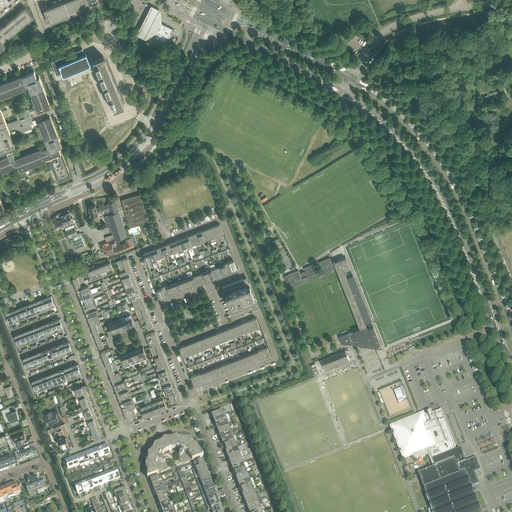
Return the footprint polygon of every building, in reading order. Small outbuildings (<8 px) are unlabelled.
[(49,22),(89,6),(90,6),(89,4),(91,3),(91,4),(98,2),(98,1),(97,0),(66,0),(63,1),(44,9),(49,23),(49,22)] [(161,12),(152,7),(138,33),(146,38),(159,32),(162,27),(161,12)] [(33,17),(26,8),(24,10),(23,9),(20,11),(27,19),(28,19),(29,20),(33,17)] [(18,29),(27,22),(29,20),(28,19),(27,19),(20,11),(17,14),(18,15),(14,18),(13,18),(10,20),(18,29)] [(8,38),(18,29),(10,20),(7,23),(7,24),(3,27),(3,26),(0,28),(8,38)] [(157,32),(155,36),(155,37),(165,42),(166,43),(168,38),(169,39),(171,34),(170,33),(172,29),(165,25),(162,24),(157,32)] [(75,51),(51,61),(54,71),(56,75),(62,73),(63,76),(69,73),(71,72),(83,67),(84,67),(88,65),(90,64),(86,53),(84,53),(82,48),(75,51)] [(94,60),(93,60),(96,66),(102,83),(103,85),(107,93),(108,95),(114,110),(124,106),(103,56),(94,60)] [(0,152),(0,153),(0,154),(6,152),(8,157),(0,159),(0,214),(5,213),(0,200),(0,173),(18,167),(20,172),(47,161),(46,160),(49,159),(58,182),(71,177),(70,177),(61,154),(62,154),(61,153),(60,154),(58,149),(62,147),(61,147),(50,118),(50,117),(37,122),(38,125),(39,125),(47,148),(42,150),(42,149),(41,149),(15,159),(11,149),(16,147),(15,147),(12,139),(36,129),(28,109),(15,114),(17,119),(6,124),(0,108),(0,97),(25,88),(26,88),(25,87),(28,86),(36,108),(37,112),(50,107),(50,106),(39,77),(36,78),(34,72),(21,76),(21,75),(20,75),(21,76),(0,83),(0,152)] [(488,87),(485,88),(487,92),(489,91),(490,94),(502,90),(499,81),(487,86),(488,87)] [(149,222),(140,194),(121,199),(129,227),(149,222)] [(108,205),(99,207),(101,213),(106,211),(107,215),(104,216),(106,223),(109,222),(113,235),(105,237),(106,240),(114,238),(115,240),(117,239),(126,237),(119,212),(116,201),(107,203),(108,205)] [(99,207),(96,208),(95,205),(88,207),(88,208),(88,211),(89,211),(91,216),(95,215),(95,217),(102,215),(101,213),(99,207)] [(60,216),(62,219),(64,225),(69,223),(69,224),(73,223),(72,221),(73,221),(74,220),(73,218),(71,217),(71,218),(69,213),(60,216)] [(64,225),(62,219),(55,222),(57,227),(60,226),(61,228),(65,226),(64,225)] [(215,225),(218,235),(223,234),(219,223),(215,225)] [(68,237),(73,235),(77,233),(74,227),(73,225),(65,228),(65,229),(62,230),(63,231),(63,232),(65,237),(68,236),(68,237)] [(218,235),(215,225),(210,227),(214,237),(218,235)] [(214,237),(210,227),(206,229),(210,239),(214,237)] [(210,239),(206,229),(201,231),(205,241),(210,239)] [(205,241),(201,231),(197,232),(201,242),(205,241)] [(201,242),(197,232),(192,234),(196,244),(201,242)] [(196,244),(192,234),(188,236),(192,246),(196,244)] [(187,248),(192,246),(188,236),(183,237),(187,248)] [(179,239),(183,249),(187,248),(183,237),(179,239)] [(114,248),(116,253),(133,246),(130,238),(126,239),(127,243),(116,247),(114,248)] [(183,249),(179,239),(174,241),(178,251),(183,249)] [(178,251),(174,241),(170,243),(174,253),(178,251)] [(105,251),(105,253),(105,254),(105,255),(106,255),(107,256),(116,253),(114,248),(116,247),(116,246),(117,245),(116,242),(115,243),(109,245),(108,242),(102,244),(103,247),(103,249),(104,250),(105,251)] [(174,253),(170,243),(165,244),(169,255),(174,253)] [(169,255),(165,244),(161,246),(165,256),(169,255)] [(165,256),(161,246),(156,248),(160,258),(165,256)] [(160,258),(156,248),(152,250),(156,260),(160,258)] [(292,266),(283,249),(278,252),(278,253),(285,265),(287,268),(292,266)] [(156,260),(152,250),(147,251),(151,261),(156,260)] [(151,261),(147,251),(143,253),(146,263),(151,261)] [(116,261),(119,267),(128,263),(126,257),(116,261)] [(370,320),(369,318),(352,276),(352,275),(347,277),(346,275),(346,274),(345,271),(350,269),(345,257),(334,261),(334,260),(333,260),(359,326),(352,329),(353,331),(338,337),(341,344),(364,346),(374,347),(381,347),(373,326),(367,329),(365,323),(370,321),(370,320)] [(291,286),(334,269),(333,266),(332,263),(330,258),(318,262),(321,268),(315,270),(313,265),(304,268),(307,277),(302,279),(298,270),(287,275),(288,278),(291,286)] [(229,261),(232,272),(237,270),(233,260),(229,261)] [(224,263),(228,273),(232,272),(229,261),(224,263)] [(104,264),(108,274),(114,272),(110,262),(104,264)] [(118,273),(130,269),(128,263),(119,267),(121,272),(118,273)] [(220,265),(224,275),(228,273),(224,263),(220,265)] [(108,274),(104,264),(99,267),(102,276),(108,274)] [(215,267),(219,277),(224,275),(220,265),(215,267)] [(102,276),(99,267),(93,269),(97,278),(102,276)] [(211,268),(215,278),(219,277),(215,267),(211,268)] [(206,270),(210,280),(215,278),(211,268),(206,270)] [(97,278),(93,269),(87,271),(91,281),(97,278)] [(118,273),(120,278),(132,273),(130,269),(118,273)] [(202,272),(206,282),(210,280),(206,270),(202,272)] [(197,274),(201,284),(206,282),(202,272),(197,274)] [(120,278),(122,282),(134,278),(132,273),(120,278)] [(197,285),(193,275),(192,273),(187,275),(188,277),(192,287),(197,285)] [(74,284),(84,280),(82,274),(72,278),(74,284)] [(193,275),(197,285),(201,284),(197,274),(193,275)] [(184,279),(188,289),(192,287),(188,277),(184,279)] [(233,316),(257,306),(246,277),(222,286),(233,316)] [(122,282),(124,287),(136,282),(134,278),(122,282)] [(188,289),(184,279),(179,281),(183,291),(188,289)] [(84,280),(74,284),(76,290),(88,285),(86,286),(84,280)] [(179,292),(183,291),(179,281),(175,282),(179,292)] [(137,287),(136,282),(124,287),(125,291),(137,287)] [(174,294),(179,292),(175,282),(170,284),(174,294)] [(170,296),(174,294),(170,284),(166,286),(170,296)] [(88,285),(76,290),(78,294),(90,289),(88,285)] [(165,298),(170,296),(166,286),(161,287),(165,298)] [(125,291),(127,296),(139,291),(137,287),(125,291)] [(160,299),(165,298),(161,287),(157,289),(160,299)] [(80,299),(92,294),(90,289),(78,294),(80,299)] [(129,300),(141,296),(139,291),(127,296),(129,300)] [(92,294),(80,299),(81,303),(94,298),(92,294)] [(46,298),(50,307),(54,305),(54,306),(50,295),(50,296),(46,298)] [(141,296),(129,300),(129,301),(131,300),(133,304),(143,300),(141,296)] [(50,307),(46,298),(41,299),(45,309),(50,307)] [(94,298),(81,303),(83,308),(95,303),(94,298)] [(37,301),(41,310),(45,309),(41,299),(37,301)] [(134,308),(144,305),(143,300),(133,304),(134,308)] [(32,303),(36,312),(41,310),(37,301),(32,303)] [(28,305),(32,314),(36,312),(32,303),(28,305)] [(95,303),(83,308),(85,312),(97,307),(95,303)] [(24,306),(27,316),(32,314),(28,305),(24,306)] [(137,314),(147,310),(144,305),(134,308),(134,309),(135,309),(137,314)] [(19,308),(23,317),(27,316),(24,306),(19,308)] [(97,307),(85,312),(87,317),(99,312),(97,307)] [(15,310),(18,319),(23,317),(19,308),(15,310)] [(10,312),(14,321),(18,319),(15,310),(10,312)] [(139,320),(149,316),(147,310),(137,314),(139,320)] [(14,321),(10,312),(6,313),(5,312),(5,313),(9,322),(9,323),(10,323),(9,323),(14,321)] [(99,312),(87,317),(88,321),(98,317),(97,313),(99,312)] [(124,317),(128,326),(131,325),(134,324),(130,314),(124,317)] [(141,325),(151,321),(149,316),(139,320),(141,325)] [(98,317),(88,321),(90,326),(100,322),(98,317)] [(119,319),(122,328),(125,327),(125,328),(128,326),(124,317),(119,319)] [(251,319),(255,329),(260,328),(256,317),(251,319)] [(55,320),(58,330),(63,328),(63,329),(59,318),(59,319),(55,320)] [(113,321),(117,331),(120,330),(120,329),(122,328),(119,319),(113,321)] [(255,329),(251,319),(246,321),(250,331),(255,329)] [(58,330),(55,320),(50,322),(54,332),(58,330)] [(117,331),(113,321),(107,323),(111,333),(114,332),(117,331)] [(151,321),(141,325),(143,331),(153,327),(151,321)] [(250,331),(246,321),(242,323),(246,333),(250,331)] [(46,324),(49,333),(54,332),(50,322),(46,324)] [(100,322),(90,326),(92,331),(102,327),(100,322)] [(242,323),(237,324),(241,335),(246,333),(242,323)] [(49,333),(46,324),(41,326),(45,335),(49,333)] [(233,326),(237,336),(241,335),(237,324),(233,326)] [(37,327),(40,337),(45,335),(41,326),(37,327)] [(237,336),(233,326),(229,328),(232,338),(237,336)] [(40,337),(37,327),(32,329),(36,338),(40,337)] [(102,327),(92,331),(95,337),(104,333),(102,327)] [(232,338),(229,328),(224,330),(228,340),(232,338)] [(28,331),(31,340),(36,338),(32,329),(28,331)] [(220,331),(223,341),(228,340),(224,330),(220,331)] [(31,340),(28,331),(23,333),(27,342),(31,340)] [(147,341),(157,337),(155,331),(145,335),(147,341)] [(223,341),(220,331),(215,333),(219,343),(223,341)] [(19,334),(23,344),(27,342),(23,333),(19,334)] [(106,339),(104,333),(95,337),(97,342),(106,339)] [(210,335),(214,345),(219,343),(215,333),(210,335)] [(23,344),(19,334),(15,336),(14,335),(18,346),(18,345),(23,344)] [(214,345),(210,335),(206,337),(210,347),(214,345)] [(149,347),(159,343),(157,337),(147,341),(149,347)] [(210,347),(206,337),(202,338),(205,348),(210,347)] [(205,348),(202,338),(197,340),(201,350),(205,348)] [(106,339),(97,342),(99,348),(109,344),(106,339)] [(201,350),(197,340),(193,342),(196,352),(201,350)] [(63,343),(67,353),(71,351),(72,352),(72,351),(68,341),(63,343)] [(196,352),(193,342),(188,344),(192,354),(196,352)] [(59,345),(63,354),(67,353),(63,343),(59,345)] [(152,352),(161,348),(159,343),(149,347),(152,352)] [(192,354),(188,344),(184,345),(188,355),(192,354)] [(55,347),(58,356),(63,354),(59,345),(55,347)] [(188,355),(184,345),(179,347),(183,357),(188,355)] [(50,348),(54,358),(58,356),(55,347),(50,348)] [(137,349),(141,361),(147,359),(143,347),(140,348),(140,347),(137,349)] [(262,348),(266,359),(271,357),(267,347),(262,348)] [(46,350),(49,359),(54,358),(50,348),(46,350)] [(153,358),(163,354),(161,348),(152,352),(154,357),(153,358)] [(258,350),(262,360),(266,359),(262,348),(258,350)] [(103,358),(112,354),(110,349),(101,352),(103,358)] [(131,351),(136,363),(141,361),(137,349),(134,350),(131,351)] [(49,359),(46,350),(41,352),(45,361),(49,359)] [(253,352),(257,362),(262,360),(258,350),(253,352)] [(345,350),(334,354),(320,360),(324,371),(349,361),(345,350)] [(136,363),(131,351),(129,352),(125,353),(130,365),(136,363)] [(37,354),(40,363),(45,361),(41,352),(37,354)] [(249,354),(253,364),(257,362),(253,352),(249,354)] [(124,367),(130,365),(125,353),(122,354),(120,356),(124,367)] [(32,355),(36,365),(40,363),(37,354),(32,355)] [(112,354),(103,358),(105,364),(115,360),(112,354)] [(155,362),(165,358),(163,354),(153,358),(155,362)] [(244,355),(248,365),(253,364),(249,354),(244,355)] [(28,357),(31,366),(36,365),(32,355),(28,357)] [(240,357),(244,367),(248,365),(244,355),(240,357)] [(31,366),(28,357),(23,359),(23,358),(27,369),(27,368),(31,366)] [(235,359),(239,369),(244,367),(240,357),(235,359)] [(155,368),(167,363),(165,358),(155,362),(157,367),(155,367),(155,368)] [(239,369),(235,359),(231,361),(235,371),(239,369)] [(115,360),(105,364),(107,369),(117,366),(115,360)] [(226,362),(230,372),(235,371),(231,361),(226,362)] [(222,364),(226,374),(230,372),(226,362),(222,364)] [(72,366),(76,375),(80,374),(81,374),(77,363),(76,364),(77,364),(72,366)] [(157,372),(169,367),(167,363),(155,368),(157,372)] [(217,366),(221,376),(226,374),(222,364),(217,366)] [(68,368),(71,377),(76,375),(72,366),(68,368)] [(117,366),(107,369),(109,375),(119,371),(117,366)] [(213,368),(217,378),(221,376),(217,366),(213,368)] [(158,377),(170,372),(169,367),(157,372),(158,377)] [(63,369),(67,379),(71,377),(68,368),(63,369)] [(208,369),(212,379),(217,378),(213,368),(208,369)] [(59,371),(62,380),(67,379),(63,369),(59,371)] [(204,371),(208,381),(212,379),(208,369),(204,371)] [(54,373),(58,382),(62,380),(59,371),(54,373)] [(119,371),(109,375),(111,379),(121,376),(119,371)] [(199,373),(203,383),(208,381),(204,371),(199,373)] [(160,381),(172,377),(170,372),(158,377),(160,381)] [(50,375),(53,384),(58,382),(54,373),(50,375)] [(195,374),(199,384),(203,383),(199,373),(195,374)] [(199,384),(195,374),(190,376),(194,386),(199,384)] [(45,376),(49,386),(53,384),(50,375),(45,376)] [(41,378),(45,387),(49,386),(45,376),(41,378)] [(121,376),(111,379),(113,384),(125,379),(123,380),(121,376)] [(162,386),(174,381),(172,377),(160,381),(160,382),(158,383),(159,386),(162,385),(162,386)] [(36,380),(40,389),(45,387),(41,378),(36,380)] [(125,379),(113,384),(114,388),(127,384),(125,379)] [(40,389),(36,380),(32,381),(31,381),(34,388),(33,389),(34,391),(35,391),(36,392),(36,391),(40,389)] [(174,381),(162,386),(164,390),(176,385),(174,381)] [(75,393),(85,390),(85,388),(85,387),(85,386),(85,385),(85,384),(85,383),(85,384),(73,389),(75,393)] [(127,384),(114,388),(116,393),(128,388),(127,384)] [(165,395),(177,390),(176,385),(164,390),(165,395)] [(10,386),(6,388),(4,388),(8,398),(14,395),(10,386)] [(130,393),(128,388),(116,393),(118,397),(130,393)] [(78,398),(88,394),(87,393),(87,392),(86,391),(85,390),(75,393),(75,394),(76,393),(78,398)] [(170,399),(180,396),(177,390),(165,395),(168,394),(170,399)] [(132,397),(130,393),(118,397),(120,402),(132,397)] [(80,402),(89,398),(88,397),(88,396),(88,395),(88,394),(78,398),(80,402)] [(180,396),(170,399),(172,405),(182,401),(180,396)] [(134,402),(132,397),(120,402),(121,406),(134,402)] [(81,407),(91,403),(91,402),(91,401),(90,401),(90,400),(89,400),(89,398),(80,402),(81,407)] [(157,401),(161,411),(167,409),(163,399),(157,401)] [(151,403),(155,413),(161,411),(157,401),(151,403)] [(135,406),(134,402),(121,406),(123,411),(135,406)] [(91,403),(81,407),(78,408),(80,412),(81,412),(92,407),(92,406),(92,405),(92,404),(91,403)] [(146,406),(150,415),(155,413),(151,403),(146,406)] [(123,411),(125,416),(135,413),(133,407),(135,406),(123,411)] [(150,415),(146,406),(140,408),(144,418),(150,415)] [(19,418),(16,411),(10,413),(8,407),(1,410),(4,418),(8,417),(10,421),(19,418)] [(82,416),(85,416),(94,412),(94,411),(93,410),(92,407),(81,412),(82,416)] [(215,420),(225,416),(222,410),(211,415),(212,418),(214,417),(215,420)] [(424,489),(433,511),(481,511),(472,487),(479,484),(475,473),(481,470),(476,457),(469,460),(461,463),(458,456),(461,455),(459,451),(457,452),(455,446),(441,410),(433,413),(432,412),(428,413),(428,415),(424,417),(423,414),(391,426),(404,459),(411,456),(412,456),(414,456),(416,457),(418,457),(420,457),(422,457),(424,456),(426,456),(428,455),(433,467),(418,474),(424,489)] [(44,417),(47,425),(58,420),(55,413),(53,414),(51,411),(43,414),(45,417),(44,417)] [(86,420),(96,416),(96,415),(95,414),(94,412),(85,416),(86,420)] [(135,413),(125,416),(128,422),(137,419),(135,413)] [(86,425),(97,421),(97,419),(97,418),(97,417),(96,416),(86,420),(84,421),(86,425)] [(215,426),(227,421),(225,416),(215,420),(216,422),(214,423),(215,426)] [(88,430),(100,425),(99,424),(99,423),(98,423),(97,421),(86,425),(86,426),(86,427),(87,429),(88,429),(88,430)] [(219,430),(229,426),(227,421),(215,426),(216,428),(218,428),(219,430)] [(68,434),(64,423),(60,425),(64,436),(64,435),(65,436),(68,434)] [(89,435),(91,434),(101,430),(100,428),(100,427),(100,426),(100,425),(88,430),(87,430),(89,435)] [(219,436),(231,432),(229,426),(219,430),(220,433),(218,434),(219,436)] [(91,434),(89,435),(88,435),(90,440),(104,434),(105,435),(105,434),(104,434),(103,433),(102,432),(101,430),(91,434)] [(223,441),(233,437),(231,432),(219,436),(220,439),(222,438),(223,441)] [(11,438),(14,447),(22,444),(21,440),(26,438),(24,433),(11,438)] [(65,437),(65,436),(64,435),(64,436),(57,438),(59,445),(61,445),(63,450),(66,448),(66,449),(69,448),(67,442),(66,440),(67,439),(66,437),(65,437)] [(164,439),(168,450),(169,450),(171,449),(173,449),(175,449),(176,449),(180,451),(179,454),(179,455),(179,456),(179,457),(180,457),(179,458),(179,459),(179,460),(179,461),(180,462),(181,463),(182,464),(183,464),(184,464),(185,463),(203,456),(199,452),(197,446),(191,444),(186,442),(187,440),(181,440),(176,437),(170,439),(164,439)] [(223,447),(235,442),(233,437),(223,441),(224,444),(222,444),(223,447)] [(148,461),(145,466),(147,472),(147,478),(166,471),(166,470),(167,470),(168,469),(168,468),(168,467),(168,466),(167,465),(167,464),(166,464),(166,463),(165,463),(165,462),(164,461),(163,460),(160,459),(162,454),(163,453),(164,453),(165,452),(166,452),(167,451),(168,450),(164,439),(160,443),(154,445),(152,451),(147,455),(150,456),(148,461)] [(225,452),(237,448),(235,442),(223,447),(224,447),(225,449),(226,449),(227,451),(225,452)] [(112,453),(109,448),(107,449),(106,446),(101,448),(104,456),(112,453)] [(96,450),(99,458),(104,456),(101,448),(96,450)] [(229,457),(239,453),(237,448),(225,452),(226,455),(228,454),(229,457)] [(16,452),(20,460),(33,455),(31,450),(26,452),(24,449),(16,452)] [(91,452),(94,460),(99,458),(96,450),(91,452)] [(86,454),(89,462),(94,460),(91,452),(86,454)] [(239,453),(229,457),(230,460),(229,460),(230,463),(241,458),(239,453)] [(81,456),(84,464),(89,462),(86,454),(82,455),(81,456)] [(76,458),(79,466),(84,464),(81,456),(76,458)] [(16,465),(12,457),(7,459),(11,467),(16,465)] [(71,460),(74,468),(79,466),(76,458),(71,460)] [(233,468),(243,464),(241,458),(230,463),(231,466),(232,465),(233,468)] [(11,467),(7,459),(3,461),(6,469),(11,467)] [(74,468),(71,460),(65,462),(68,470),(74,468)] [(195,469),(204,465),(202,460),(193,464),(195,469)] [(234,474),(245,469),(243,464),(233,468),(234,470),(233,471),(234,474)] [(204,465),(195,469),(193,470),(195,475),(197,474),(206,470),(204,465)] [(236,479),(247,475),(245,469),(234,474),(235,476),(236,476),(237,478),(236,479)] [(199,479),(208,475),(206,470),(197,474),(198,475),(196,475),(195,476),(196,478),(197,479),(199,478),(199,479)] [(110,473),(113,481),(119,479),(116,471),(110,473)] [(105,475),(108,483),(113,481),(110,473),(105,475)] [(100,477),(103,485),(108,483),(105,475),(100,477)] [(208,475),(199,479),(196,480),(198,485),(201,484),(210,480),(208,475)] [(239,484),(249,480),(247,475),(236,479),(237,482),(238,481),(239,484)] [(45,487),(42,479),(39,480),(37,476),(32,478),(37,491),(45,487)] [(152,486),(161,482),(164,481),(162,476),(150,480),(152,486)] [(95,479),(98,487),(103,485),(100,477),(95,479)] [(37,491),(32,478),(26,480),(28,485),(25,486),(28,494),(37,491)] [(98,487),(95,479),(90,481),(93,489),(98,487)] [(210,480),(201,484),(198,485),(200,490),(203,489),(212,486),(210,480)] [(240,489),(251,485),(249,480),(239,484),(240,486),(239,487),(240,489)] [(85,482),(88,491),(93,489),(90,481),(85,482)] [(154,491),(163,487),(166,486),(164,481),(161,482),(152,486),(154,491)] [(80,484),(83,493),(88,491),(85,482),(80,484)] [(21,492),(18,485),(16,486),(14,484),(9,486),(13,496),(19,494),(18,493),(21,492)] [(83,493),(80,484),(75,486),(78,495),(83,493)] [(242,495),(253,490),(251,485),(240,489),(240,490),(241,490),(241,492),(243,492),(243,494),(242,495)] [(13,496),(9,486),(4,488),(9,498),(13,496)] [(156,496),(165,492),(168,491),(166,486),(163,487),(154,491),(156,496)] [(214,490),(212,486),(203,489),(200,490),(202,495),(205,494),(214,490)] [(115,497),(125,494),(125,492),(125,491),(125,490),(125,489),(125,488),(125,487),(125,488),(123,489),(120,490),(118,491),(116,492),(114,493),(115,497)] [(9,498),(4,488),(0,489),(0,490),(3,499),(4,500),(8,498),(9,498)] [(214,490),(205,494),(202,495),(204,500),(207,499),(216,496),(214,490)] [(246,499),(255,496),(253,490),(242,495),(243,497),(245,497),(246,499)] [(158,501),(167,497),(170,496),(168,491),(165,492),(156,496),(158,501)] [(216,496),(207,499),(204,500),(206,505),(209,504),(218,501),(216,496)] [(246,506),(258,501),(255,496),(246,499),(247,502),(245,503),(246,506)] [(167,497),(158,501),(160,506),(169,502),(167,497)] [(118,502),(120,506),(129,502),(128,501),(128,500),(128,499),(128,498),(118,502)] [(99,511),(100,511),(96,501),(92,503),(93,507),(85,510),(85,511),(99,511)] [(218,501),(209,504),(206,505),(208,510),(211,509),(220,506),(218,501)] [(250,510),(260,506),(258,501),(246,506),(247,508),(249,508),(250,510)] [(120,506),(121,510),(131,507),(131,506),(131,505),(130,505),(130,504),(129,502),(120,506)] [(162,511),(171,507),(170,507),(172,506),(173,504),(172,503),(171,502),(169,503),(169,502),(160,506),(162,511)]
